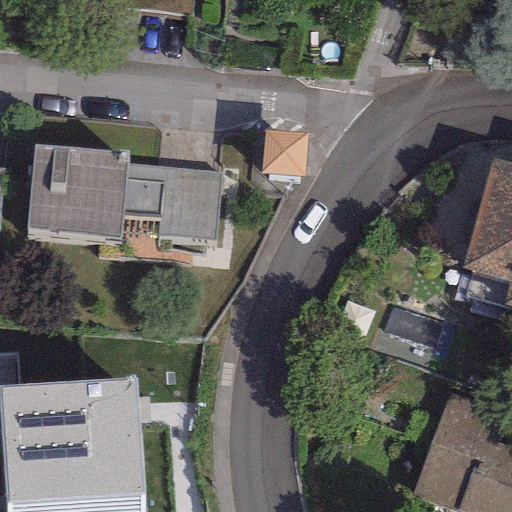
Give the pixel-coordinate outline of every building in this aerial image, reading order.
[(191,0),(107,0),(106,9),(190,17),(191,0)] [(306,134),(262,131),(259,174),(303,177),(306,134)] [(125,153),(32,145),(24,230),(117,238),(120,215),(158,218),(162,167),(124,164),(125,153)] [(511,165),(490,159),(460,269),(510,282),(503,307),(511,309),(511,165)] [(219,172),(162,167),(158,218),(156,236),(214,241),(219,172)] [(134,379),(0,386),(0,445),(3,503),(141,495),(134,379)] [(511,511),(511,416),(446,394),(410,497),(453,511),(511,511)]
